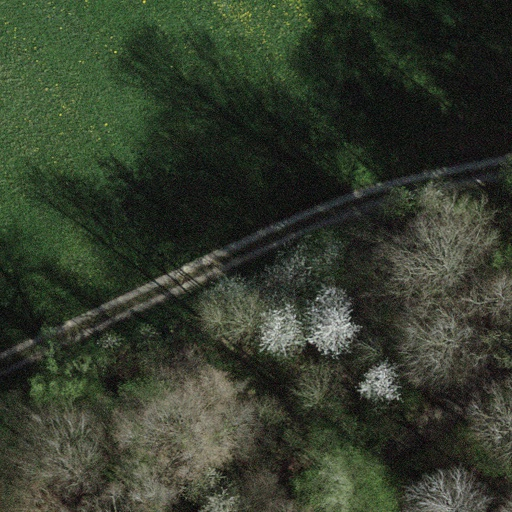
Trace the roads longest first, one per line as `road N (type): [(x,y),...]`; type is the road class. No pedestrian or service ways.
road 1 (track): [(0,358),(156,292),(453,186),(511,175)]
road 2 (track): [(511,354),(311,511)]
